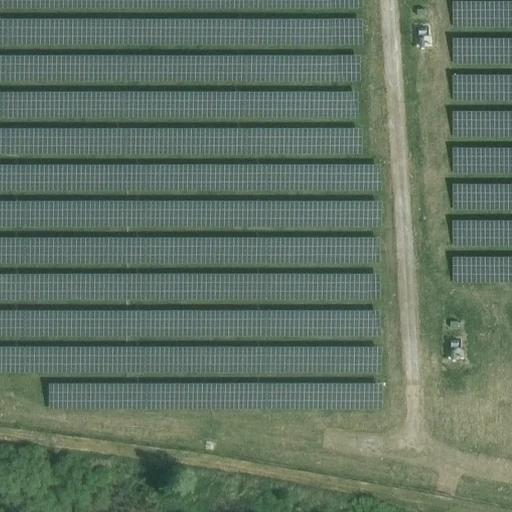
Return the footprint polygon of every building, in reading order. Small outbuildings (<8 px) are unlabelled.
[(310,89),(286,87),(285,113),(309,114),(310,89)] [(270,113),(270,88),(207,88),(207,113),(270,113)] [(364,113),(364,88),(325,88),(325,113),(364,113)] [(226,124),(226,131),(213,131),(213,148),(253,148),(253,123),(226,124)] [(366,150),(367,126),(268,124),(267,147),(366,150)] [(332,160),(287,157),(286,182),(385,187),(387,162),(332,159),(332,160)] [(212,161),(213,186),(272,184),(272,160),(212,161)]
